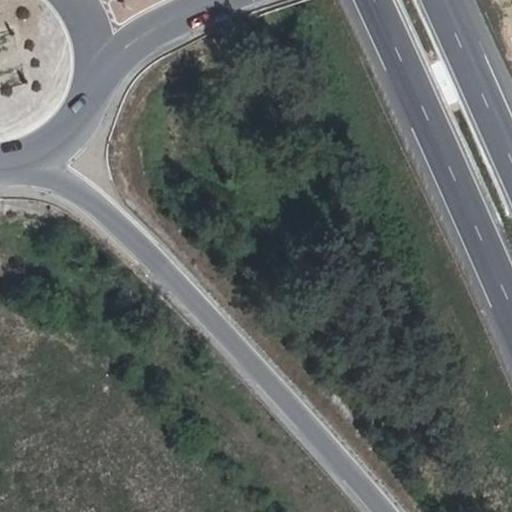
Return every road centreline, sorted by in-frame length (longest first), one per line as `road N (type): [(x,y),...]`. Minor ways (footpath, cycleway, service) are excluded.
road 1 (motorway): [(18,165),(83,196),(175,274),(282,383),(390,511)]
road 2 (motorway): [(372,0),(511,322)]
road 3 (motorway): [(511,172),(436,0)]
road 4 (primary): [(97,69),(174,21),(234,0)]
road 5 (primary): [(18,165),(73,130),(97,69)]
